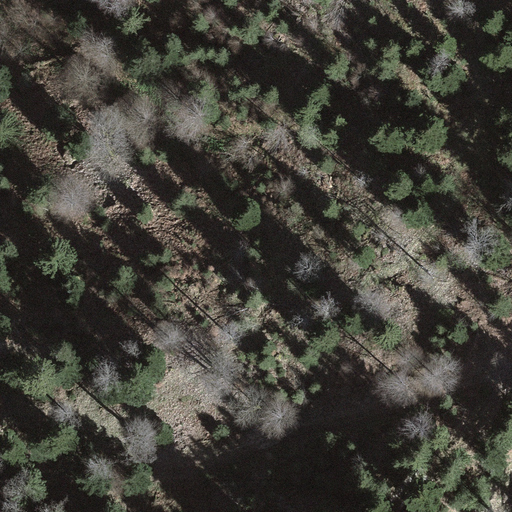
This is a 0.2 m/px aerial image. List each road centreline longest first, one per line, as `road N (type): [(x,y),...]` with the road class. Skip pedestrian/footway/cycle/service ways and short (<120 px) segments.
road 1 (track): [(45,511),(58,474),(82,440),(100,432),(167,467),(193,463),(511,366)]
road 2 (track): [(511,381),(402,511)]
